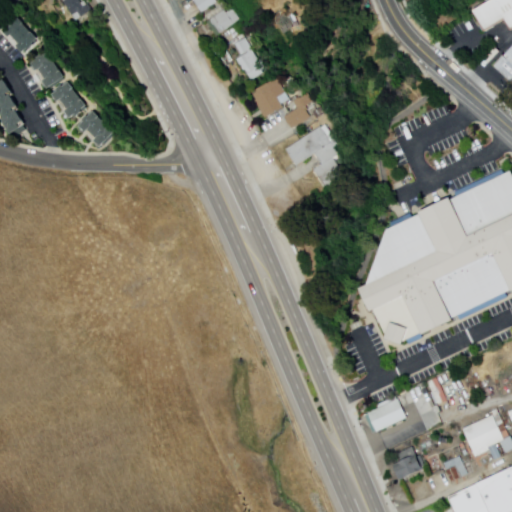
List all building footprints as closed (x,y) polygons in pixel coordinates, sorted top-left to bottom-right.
[(68,4),(74,0),(82,0),(88,8),(93,6),(97,12),(85,19),(83,15),(77,19),(68,4)] [(198,0),(216,0),(219,4),(204,14),(196,2),(198,0)] [(473,11),(491,0),(511,0),(511,29),(507,19),(487,32),(473,11)] [(221,35),(211,21),(213,19),(210,14),(220,6),(224,12),(226,11),(228,14),(235,9),(243,20),(221,35)] [(18,45),(25,52),(30,47),(31,49),(37,44),(35,42),(40,38),(20,16),(5,30),(10,36),(13,34),(21,43),(18,45)] [(254,49),(252,50),(260,62),(256,65),(263,75),(253,82),(246,71),(244,73),(236,61),(242,57),(235,46),(247,38),(254,49)] [(511,48),(511,81),(495,66),(511,48)] [(34,62),(51,51),(67,76),(50,87),(45,79),(48,77),(41,67),(39,69),(34,62)] [(0,83),(8,79),(14,91),(10,94),(11,95),(14,94),(21,106),(15,109),(17,111),(19,109),(26,120),(21,123),(23,126),(13,132),(4,117),(6,116),(0,105),(0,83)] [(278,79),(287,93),(277,99),(284,110),(267,120),(252,95),(278,79)] [(55,94),(72,81),(91,105),(74,118),(67,110),(70,108),(63,99),(61,101),(55,94)] [(294,100),(308,92),(316,104),(307,110),(313,119),(295,130),(287,118),(300,110),(294,100)] [(316,114),(324,108),(329,114),(321,121),(316,114)] [(83,126),(97,111),(118,131),(104,147),(98,141),(100,139),(91,130),(89,132),(83,126)] [(320,177),(319,179),(314,171),(322,166),(315,155),(297,168),(286,152),(322,128),(323,128),(326,126),(335,139),(336,138),(341,145),(337,148),(342,156),(335,161),(338,166),(347,180),(330,192),(320,177)] [(385,232),(418,216),(416,213),(448,198),(449,200),(510,172),(511,176),(511,291),(448,320),(449,322),(419,336),(417,334),(393,346),(381,342),(375,325),(370,311),(364,312),(357,291),(365,287),(385,232)] [(438,379),(449,401),(438,406),(427,384),(438,379)] [(367,415),(400,399),(410,419),(377,435),(367,415)] [(464,429),(494,416),(506,442),(489,449),(491,453),(477,459),(464,429)] [(511,451),(506,454),(501,444),(511,439),(511,451)] [(419,456),(420,456),(427,472),(399,484),(392,467),(403,462),(399,452),(415,445),(419,456)] [(453,483),(445,465),(461,458),(464,464),(470,461),(475,473),(453,483)] [(511,469),(511,511),(451,511),(445,498),(511,469)]
